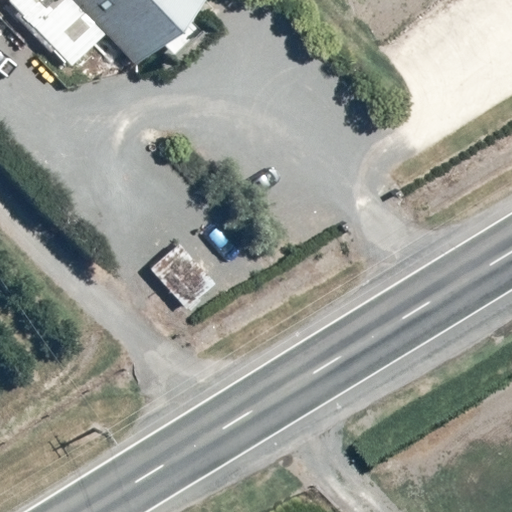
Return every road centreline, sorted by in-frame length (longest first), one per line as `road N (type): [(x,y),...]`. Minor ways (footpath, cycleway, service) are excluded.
road 1 (unknown): [(435,300),(281,120),(243,89),(231,86),(192,109),(153,154),(113,179),(73,161),(11,106)]
road 2 (tertiary): [(511,253),(89,511)]
